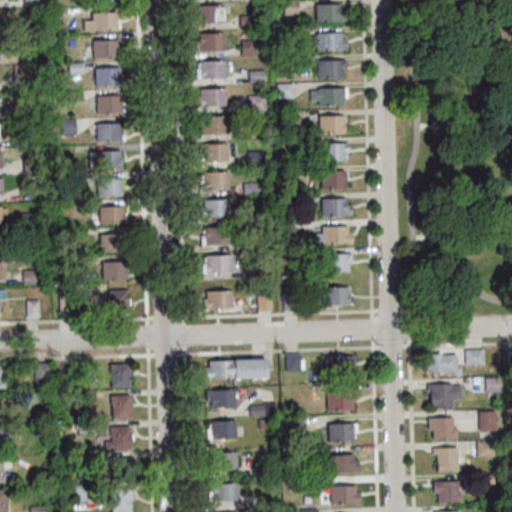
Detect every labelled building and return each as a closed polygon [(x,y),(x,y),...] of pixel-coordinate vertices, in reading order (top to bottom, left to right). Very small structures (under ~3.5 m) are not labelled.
[(295,0),(296,13),(281,13),(281,0),(295,0)] [(344,20),(315,21),(314,4),(338,3),(338,10),(344,10),(344,20)] [(196,6),(220,5),(221,21),(194,22),(194,13),(196,13),(196,6)] [(65,18),(49,19),(49,8),(64,8),(65,18)] [(83,30),(82,21),(90,20),(90,13),(115,12),(115,20),(117,20),(118,29),(83,30)] [(239,16),(253,15),(253,26),(239,27),(239,16)] [(277,41),(276,29),(291,28),(291,41),(277,41)] [(314,49),(314,45),(307,45),(307,35),(314,35),(314,32),(339,32),(339,38),(344,38),(344,48),(314,49)] [(223,49),(195,50),(194,41),(197,41),(197,34),(222,33),(223,49)] [(254,39),(255,54),(240,55),(240,40),(254,39)] [(116,56),(92,57),(91,41),(115,40),(116,56)] [(293,68),(277,69),(276,56),(292,55),(293,68)] [(344,59),(344,68),(341,68),(341,75),(316,76),(315,60),(344,59)] [(195,77),(195,68),(198,68),(198,61),(223,60),(224,76),(195,77)] [(82,72),(66,73),(66,63),(82,63),(82,72)] [(12,90),(12,65),(29,64),(29,89),(12,90)] [(93,84),(93,68),(117,67),(118,83),(93,84)] [(247,70),(262,70),(263,81),(248,82),(247,70)] [(291,97),(275,97),(275,83),(291,83),(291,97)] [(317,104),(316,99),(308,99),(308,90),(316,90),(316,88),(345,87),(345,96),(342,96),(342,103),(317,104)] [(224,103),(197,104),(196,96),(199,96),(199,89),(224,88),(224,103)] [(81,100),(66,100),(66,91),(81,90),(81,100)] [(120,112),(95,113),(95,96),(119,95),(120,112)] [(263,95),(264,109),(247,110),(246,95),(263,95)] [(298,110),(298,124),(281,125),(281,111),(298,110)] [(200,116),(224,115),(225,133),(201,133),(201,127),(196,127),(196,117),(200,117),(200,116)] [(318,132),(317,116),(342,115),(343,132),(318,132)] [(60,135),(60,119),(74,119),(74,134),(60,135)] [(95,140),(95,124),(119,123),(120,140),(95,140)] [(243,125),(257,124),(258,136),(243,137),(243,125)] [(11,135),(25,135),(26,145),(11,145),(11,135)] [(226,142),(226,160),(203,160),(203,155),(197,155),(197,143),(226,142)] [(343,158),(319,159),(318,143),(346,142),(346,152),(343,152),(343,158)] [(88,168),(88,151),(117,150),(118,167),(88,168)] [(261,150),(261,165),(247,165),(246,151),(261,150)] [(23,158),(37,158),(37,172),(23,173),(23,158)] [(201,172),(226,171),(226,188),(199,189),(198,179),(201,179),(201,172)] [(319,188),(319,172),(343,171),(344,187),(319,188)] [(88,182),(69,183),(68,173),(88,172),(88,182)] [(96,195),(95,179),(119,178),(120,194),(96,195)] [(242,183),(256,182),(257,192),(242,193),(242,183)] [(311,203),(295,204),(295,193),(311,192),(311,203)] [(349,214),(320,215),(320,199),(344,198),(344,204),(349,204),(349,214)] [(227,216),(199,217),(198,208),(202,208),(201,200),(226,199),(227,216)] [(97,224),(97,207),(121,207),(122,224),(97,224)] [(259,211),(259,222),(245,222),(245,212),(259,211)] [(35,212),(36,227),(20,228),(19,213),(35,212)] [(349,243),(320,244),(320,240),(311,240),(311,234),(320,233),(320,227),(345,226),(345,232),(349,232),(349,243)] [(199,244),(199,235),(202,235),(202,228),(227,227),(228,243),(199,244)] [(123,251),(98,252),(98,236),(122,235),(123,251)] [(28,241),(45,241),(45,255),(29,255),(28,241)] [(321,271),(321,254),(349,253),(350,262),(347,262),(347,270),(321,271)] [(200,272),(200,263),(204,263),(203,255),(228,255),(229,271),(200,272)] [(100,278),(99,262),(124,261),(124,278),(100,278)] [(243,276),(242,265),(257,264),(257,276),(243,276)] [(22,284),(21,270),(34,270),(35,283),(22,284)] [(351,304),(347,304),(347,303),(323,304),(322,288),(347,287),(347,294),(350,294),(351,304)] [(125,311),(107,312),(107,290),(125,289),(125,311)] [(201,308),(201,299),(204,299),(204,291),(230,290),(230,307),(201,308)] [(282,310),(281,293),(295,293),(295,310),(282,310)] [(254,296),(269,295),(269,310),(255,310),(254,296)] [(57,311),(57,298),(68,297),(68,311),(57,311)] [(36,300),(37,318),(24,318),(24,300),(36,300)] [(463,350),(481,349),(482,364),(464,365),(463,350)] [(299,370),(284,370),(284,353),(298,353),(299,370)] [(427,354),(439,353),(440,354),(454,354),(455,367),(458,367),(458,374),(451,374),(451,371),(425,372),(425,361),(427,361),(427,354)] [(352,356),(353,364),(349,365),(349,373),(325,373),(325,356),(352,356)] [(203,378),(203,367),(207,367),(207,361),(232,360),(265,359),(265,376),(203,378)] [(33,379),(33,363),(46,363),(47,379),(33,379)] [(128,386),(109,387),(109,364),(127,363),(128,386)] [(74,386),(61,387),(60,374),(73,373),(74,386)] [(497,377),(498,391),(484,391),(484,377),(497,377)] [(425,384),(449,383),(449,386),(458,386),(458,398),(450,398),(450,406),(429,407),(428,390),(425,390),(425,384)] [(203,390),(232,389),(233,406),(208,406),(208,400),(204,400),(203,390)] [(352,392),(352,401),(350,401),(350,410),(325,410),(325,393),(352,392)] [(110,418),(110,396),(128,395),(129,417),(110,418)] [(248,415),(248,405),(273,404),(273,414),(248,415)] [(493,411),(494,430),(477,430),(477,411),(493,411)] [(300,431),(283,431),(282,418),(300,417),(300,431)] [(451,417),(451,427),(453,427),(454,438),(431,438),(430,429),(427,429),(426,417),(451,417)] [(233,420),(234,437),(205,437),(205,429),(208,429),(208,421),(233,420)] [(89,432),(76,433),(76,423),(89,423),(89,432)] [(326,424),(355,423),(355,433),(350,433),(351,440),(326,441),(326,424)] [(103,450),(102,441),(109,441),(109,426),(128,426),(128,449),(103,450)] [(475,456),(475,442),(492,442),(492,455),(475,456)] [(311,456),(294,457),(294,447),(310,447),(311,456)] [(431,448),(455,447),(455,471),(435,471),(435,454),(431,454),(431,448)] [(206,470),(206,461),(209,461),(209,453),(234,452),(234,469),(206,470)] [(356,471),(327,472),(326,455),(351,455),(351,460),(356,460),(356,471)] [(130,479),(111,480),(110,457),(129,457),(130,479)] [(0,458),(1,459),(8,459),(8,466),(1,467),(1,481),(0,481),(0,458)] [(251,467),(265,467),(265,477),(251,477),(251,467)] [(491,474),(491,484),(476,484),(476,475),(491,474)] [(321,476),(321,486),(305,487),(305,477),(321,476)] [(455,480),(456,491),(459,491),(459,501),(436,502),(436,493),(432,493),(431,481),(455,480)] [(207,501),(207,491),(210,491),(210,484),(235,484),(235,500),(207,501)] [(72,486),(90,485),(90,501),(72,501),(72,486)] [(328,503),(328,486),(353,486),(353,492),(358,492),(358,502),(328,503)] [(110,511),(109,489),(128,488),(129,511),(110,511)]
